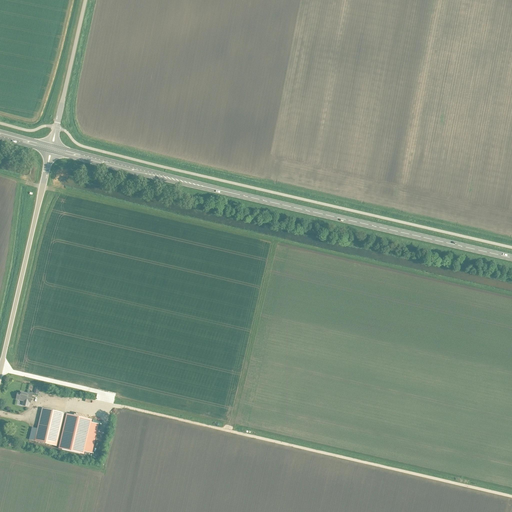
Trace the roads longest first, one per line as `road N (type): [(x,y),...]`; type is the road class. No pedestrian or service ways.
road 1 (primary): [(511,256),(51,148)]
road 2 (unclassified): [(0,377),(51,148)]
road 3 (unclassified): [(51,148),(84,0)]
